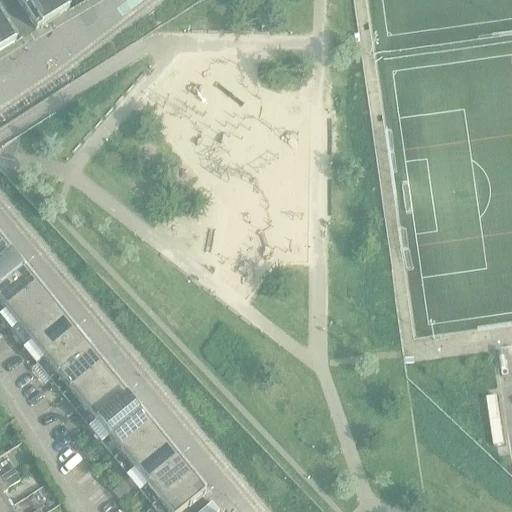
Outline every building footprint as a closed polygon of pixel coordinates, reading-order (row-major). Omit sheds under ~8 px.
[(15,0),(23,12),(42,0),(15,0)] [(35,31),(68,11),(60,0),(42,0),(23,12),(35,31)] [(0,51),(13,44),(14,44),(15,43),(3,25),(0,26),(0,51)] [(0,287),(21,271),(8,256),(0,261),(0,287)] [(0,309),(2,312),(33,287),(21,271),(0,287),(0,309)] [(15,328),(46,303),(33,287),(2,312),(15,328)] [(28,344),(59,319),(46,303),(15,328),(16,330),(9,335),(17,344),(23,338),(28,344)] [(41,360),(72,335),(59,319),(28,344),(41,360)] [(54,376),(85,351),(72,335),(41,360),(54,376)] [(67,392),(98,367),(85,351),(54,376),(67,392)] [(80,408),(111,383),(98,367),(67,392),(80,408)] [(93,424),(124,399),(111,383),(80,408),(93,424)] [(496,398),(486,399),(489,423),(499,422),(496,398)] [(106,440),(137,415),(124,399),(93,424),(106,440)] [(118,456),(150,431),(137,415),(106,440),(118,456)] [(499,422),(489,423),(493,447),(503,446),(499,422)] [(131,471),(162,446),(150,431),(118,456),(131,471)] [(144,487),(175,462),(162,446),(131,471),(144,487)] [(157,503),(188,478),(175,462),(144,487),(157,503)] [(13,472),(1,479),(4,485),(17,477),(13,472)] [(17,477),(4,485),(8,491),(20,483),(17,477)] [(164,511),(182,511),(199,499),(203,496),(188,478),(157,503),(164,511)] [(118,502),(129,493),(122,484),(111,494),(118,502)]
